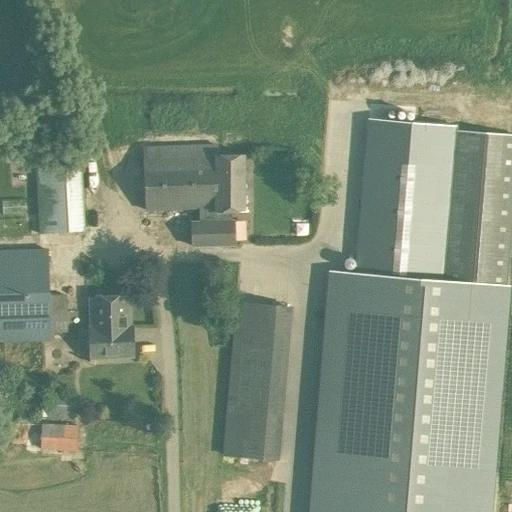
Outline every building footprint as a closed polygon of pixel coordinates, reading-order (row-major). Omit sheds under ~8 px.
[(37,233),(85,230),(83,145),(34,148),(37,233)] [(247,210),(247,154),(216,154),(215,145),(143,147),(145,210),(198,208),(198,222),(190,222),(191,247),(233,245),(232,222),(231,222),(231,210),(247,210)] [(50,333),(70,332),(70,309),(49,310),(47,248),(0,249),(0,336),(50,335),(50,333)] [(486,511),(504,287),(441,282),(417,280),(355,275),(333,273),(315,511),(486,511)] [(138,355),(137,325),(137,322),(133,323),(132,293),(91,294),(92,323),(90,323),(90,327),(91,356),(138,355)] [(274,459),(286,306),(234,302),(221,454),(274,459)] [(48,395),(48,418),(71,418),(72,396),(48,395)] [(40,449),(76,451),(77,425),(41,423),(40,449)]
